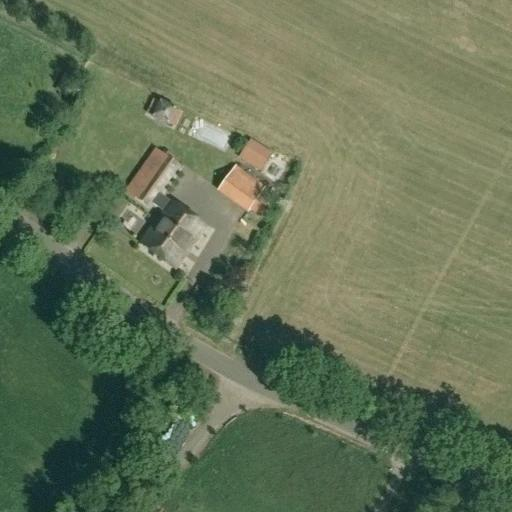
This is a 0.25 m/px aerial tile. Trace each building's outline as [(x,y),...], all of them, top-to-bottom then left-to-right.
[(271,156),(249,142),(238,160),(260,174),(271,156)] [(178,168),(176,167),(163,158),(135,198),(150,208),(152,205),(163,214),(171,203),(159,195),(178,168)] [(248,210),(261,192),(232,171),(219,189),(248,210)] [(61,207),(68,197),(47,182),(39,192),(61,207)] [(205,228),(171,203),(163,214),(140,245),(174,270),(205,228)]
